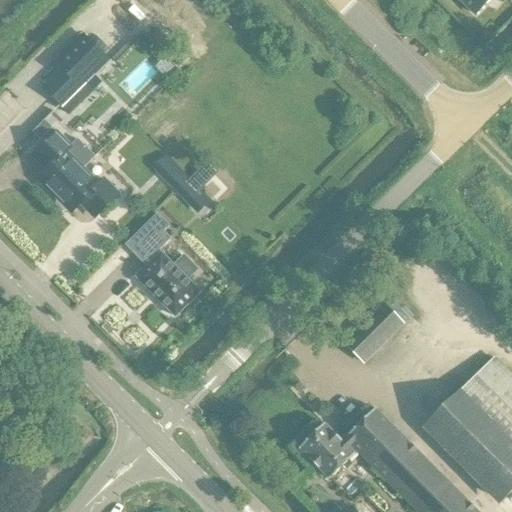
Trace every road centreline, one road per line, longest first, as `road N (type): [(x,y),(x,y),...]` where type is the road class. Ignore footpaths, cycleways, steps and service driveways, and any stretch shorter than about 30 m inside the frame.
road 1 (unclassified): [(210,383),(465,126)]
road 2 (tertiary): [(148,434),(0,284)]
road 3 (residential): [(465,126),(339,0)]
